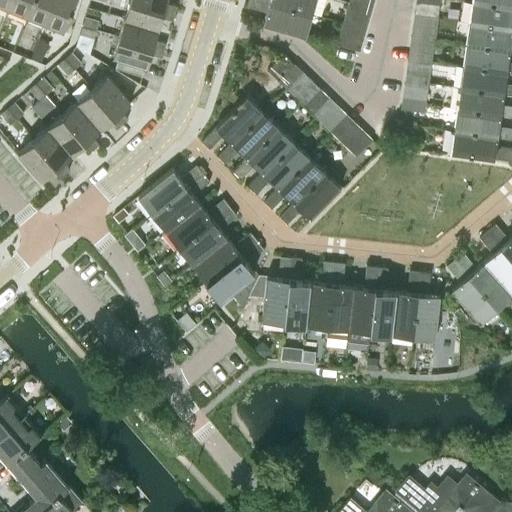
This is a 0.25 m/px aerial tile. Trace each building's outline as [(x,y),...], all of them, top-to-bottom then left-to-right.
[(29,14),(34,0),(13,0),(11,7),(29,14)] [(47,21),(55,0),(34,0),(29,14),(47,21)] [(65,29),(76,0),(55,0),(47,21),(65,29)] [(173,18),(175,11),(137,0),(129,0),(125,16),(159,26),(163,15),(173,18)] [(167,0),(166,0),(137,0),(175,11),(178,4),(167,0)] [(306,34),(312,12),(270,0),(248,0),(247,4),(267,10),(263,21),(306,34)] [(270,0),(312,12),(315,0),(270,0)] [(369,15),(372,3),(361,0),(349,0),(347,8),(369,15)] [(437,15),(439,3),(417,0),(415,12),(437,15)] [(511,5),(474,0),(472,0),(469,21),(511,27),(511,5)] [(365,26),(369,15),(347,8),(343,20),(365,26)] [(436,27),(437,15),(415,12),(413,24),(436,27)] [(99,19),(85,15),(84,15),(82,24),(97,28),(99,19)] [(156,38),(159,26),(125,16),(119,35),(164,48),(167,41),(156,38)] [(362,38),(365,26),(343,20),(340,31),(362,38)] [(511,38),(511,39),(511,31),(511,27),(469,21),(466,42),(510,49),(509,49),(511,49),(511,38)] [(94,37),(97,28),(82,24),(79,33),(94,37)] [(434,39),(436,27),(413,24),(412,36),(434,39)] [(358,49),(362,38),(340,31),(337,43),(358,49)] [(162,56),(164,48),(119,35),(113,54),(119,56),(145,64),(148,65),(152,52),(162,56)] [(432,51),(434,39),(412,36),(410,48),(432,51)] [(511,60),(508,60),(509,49),(510,49),(466,42),(463,64),(506,70),(506,71),(511,71),(511,60)] [(431,63),(432,51),(410,48),(408,59),(431,63)] [(82,61),(73,51),(72,50),(65,56),(74,67),(82,61)] [(294,63),(282,52),(267,69),(278,79),(287,88),(303,71),(294,63)] [(67,74),(74,67),(65,56),(57,62),(67,74)] [(119,56),(115,66),(142,74),(145,64),(119,56)] [(429,75),(431,63),(408,59),(406,71),(429,75)] [(511,82),(505,81),(506,71),(506,70),(463,64),(460,85),(503,91),(503,92),(511,93),(511,82)] [(295,96),(311,80),(303,71),(287,88),(295,96)] [(427,86),(429,75),(406,71),(405,83),(427,86)] [(121,109),(130,101),(107,73),(92,86),(123,122),(128,117),(121,109)] [(53,86),(45,76),(43,75),(36,81),(46,92),(53,86)] [(304,104),(320,88),(311,80),(295,96),(304,104)] [(38,98),(46,92),(36,81),(29,87),(38,98)] [(425,98),(427,86),(405,83),(403,95),(425,98)] [(503,92),(503,91),(460,85),(457,106),(500,113),(511,115),(511,104),(502,103),(503,92)] [(117,127),(123,122),(92,86),(77,99),(101,126),(110,118),(117,127)] [(312,113),(328,96),(320,88),(304,104),(312,113)] [(232,141),(263,109),(247,93),(216,125),(201,140),(209,147),(224,133),(231,140),(232,141)] [(424,110),(425,98),(403,95),(401,107),(424,110)] [(321,121),(337,105),(328,96),(312,113),(321,121)] [(91,134),(101,126),(77,99),(63,112),(94,148),(99,143),(91,134)] [(18,119),(24,114),(14,102),(8,108),(18,119)] [(330,130),(345,113),(337,105),(321,121),(330,130)] [(500,113),(457,106),(454,128),(497,134),(497,135),(511,136),(511,125),(499,124),(500,113)] [(11,125),(18,119),(8,108),(1,114),(11,125)] [(247,156),(278,124),(263,109),(232,141),(231,140),(217,155),(225,163),(239,148),(247,155),(247,156)] [(88,153),(94,148),(63,112),(48,124),(72,151),(80,144),(88,153)] [(338,138),(354,122),(345,113),(330,130),(338,138)] [(347,146),(363,130),(354,122),(338,138),(347,146)] [(399,122),(396,132),(400,133),(408,136),(411,126),(402,123),(399,122)] [(63,159),(72,151),(48,124),(33,137),(64,173),(70,168),(63,159)] [(262,171),(294,139),(278,124),(247,156),(247,155),(232,170),(240,178),(254,163),(262,170),(262,171)] [(511,144),(496,142),(497,135),(497,134),(454,128),(451,150),(495,156),(494,156),(511,158),(511,144)] [(356,155),(371,138),(363,130),(347,146),(356,155)] [(58,178),(64,173),(33,137),(19,150),(42,177),(51,170),(58,178)] [(278,186),(309,154),(294,139),(262,171),(262,170),(248,185),(256,193),(270,178),(277,185),(278,186)] [(293,201),(324,169),(309,154),(278,186),(277,185),(263,200),(271,208),(285,193),(293,200),(293,201)] [(152,212),(203,172),(196,163),(180,176),(172,167),(138,194),(152,212)] [(310,217),(340,185),(324,169),(293,201),(293,200),(279,215),(286,223),(301,208),(310,217)] [(194,193),(209,180),(203,172),(152,212),(165,229),(200,201),(194,193)] [(179,246),(229,205),(223,197),(207,210),(200,201),(165,229),(179,246)] [(220,226),(236,214),(229,205),(179,246),(192,262),(227,235),(220,226)] [(511,234),(509,237),(495,222),(487,229),(511,257),(511,234)] [(511,289),(511,257),(487,229),(479,236),(492,251),(484,258),(511,289)] [(206,279),(256,239),(250,231),(234,243),(227,235),(192,262),(206,279)] [(247,260),(263,247),(256,239),(206,279),(220,297),(254,269),(247,260)] [(511,289),(484,258),(476,265),(463,250),(454,257),(497,305),(511,292),(511,289)] [(284,320),(291,256),(280,255),(278,275),(266,274),(261,318),(284,320)] [(299,277),(301,257),(291,256),(284,320),(305,322),(310,279),(299,277)] [(480,320),(497,305),(454,257),(446,264),(460,279),(451,287),(480,320)] [(327,325),(334,260),(323,259),(321,280),(310,279),(305,322),(327,325)] [(345,262),(338,261),(334,260),(327,325),(325,335),(347,338),(353,283),(343,282),(345,262)] [(368,342),(370,329),(371,316),(377,265),(366,264),(364,284),(353,283),(347,338),(347,340),(368,342)] [(385,286),(388,266),(377,265),(371,316),(370,329),(391,331),(396,288),(385,286)] [(164,268),(158,273),(165,282),(172,277),(164,268)] [(413,334),(420,270),(409,268),(407,289),(396,288),(391,331),(413,334)] [(428,291),(431,271),(420,270),(413,334),(435,336),(440,292),(428,291)] [(253,285),(250,295),(252,296),(261,299),(264,288),(257,286),(253,285)] [(460,306),(454,311),(460,319),(466,314),(460,306)] [(186,329),(195,321),(189,314),(180,322),(186,329)] [(253,349),(262,358),(270,350),(261,341),(253,349)] [(301,361),(302,351),(294,350),(293,360),(301,361)] [(311,351),(310,361),(323,362),(324,352),(311,351)] [(366,367),(375,368),(376,357),(367,356),(366,367)] [(358,357),(357,366),(364,367),(365,358),(358,357)] [(0,434),(23,414),(5,394),(0,398),(0,434)] [(27,445),(40,434),(23,414),(0,434),(0,454),(7,462),(27,445)] [(65,414),(54,423),(60,429),(70,420),(65,414)] [(40,460),(27,445),(7,462),(35,494),(36,496),(46,487),(54,496),(68,484),(45,457),(40,460)] [(430,478),(427,482),(424,485),(409,472),(395,489),(422,511),(491,511),(511,511),(510,499),(501,500),(467,471),(458,481),(447,472),(437,484),(430,478)] [(65,511),(81,498),(68,484),(54,496),(46,487),(36,496),(35,494),(14,511),(65,511)] [(416,511),(386,486),(367,509),(350,494),(335,511),(416,511)]
